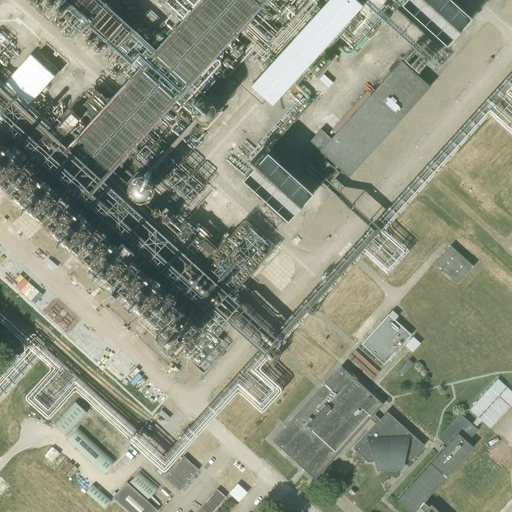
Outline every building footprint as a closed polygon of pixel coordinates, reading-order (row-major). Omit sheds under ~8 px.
[(217,0),(78,151),(110,180),(276,0),(217,0)] [(273,99),(361,4),(357,0),(323,0),(251,79),(273,99)] [(471,6),(464,0),(412,0),(447,32),(471,6)] [(7,77),(32,100),(57,72),(32,50),(7,77)] [(341,168),(422,79),(402,61),(330,140),(319,130),(310,140),(341,168)] [(222,295),(0,91),(0,194),(171,351),(222,295)] [(311,182),(269,143),(243,171),(286,210),(311,182)] [(234,220),(193,266),(224,293),(265,248),(234,220)] [(435,259),(452,274),(469,257),(451,241),(435,259)] [(379,360),(406,329),(389,314),(362,344),(379,360)] [(403,376),(414,364),(409,360),(399,372),(403,376)] [(273,441),(315,479),(383,404),(341,366),(273,441)] [(478,417),(472,424),(476,427),(482,421),(490,428),(511,403),(511,391),(498,379),(470,410),(478,417)] [(87,412),(75,402),(55,424),(67,435),(87,412)] [(424,445),(387,411),(354,448),(368,461),(375,461),(377,469),(403,468),(405,460),(412,459),(424,445)] [(476,427),(472,424),(460,413),(438,437),(447,445),(445,447),(446,448),(443,451),(442,450),(398,499),(411,511),(414,511),(419,507),(424,501),(474,447),(468,441),(478,430),(476,427)] [(67,440),(97,467),(105,474),(116,463),(108,455),(78,428),(67,440)] [(171,451),(164,444),(159,448),(167,455),(171,451)] [(149,465),(158,455),(154,451),(145,462),(149,465)] [(165,477),(180,490),(199,469),(184,456),(165,477)] [(140,471),(129,483),(147,500),(158,488),(140,471)] [(147,500),(129,483),(127,482),(113,497),(129,511),(154,511),(157,509),(147,500)] [(183,510),(185,511),(217,511),(228,502),(207,484),(183,510)] [(248,492),(238,484),(229,493),(239,502),(248,492)] [(106,511),(112,503),(93,486),(86,493),(106,511)] [(430,506),(424,501),(419,507),(424,511),(439,511),(431,504),(430,506)] [(229,511),(236,505),(234,502),(225,511),(229,511)]
